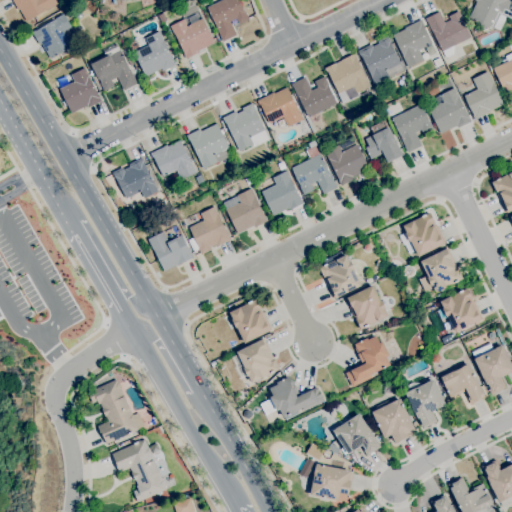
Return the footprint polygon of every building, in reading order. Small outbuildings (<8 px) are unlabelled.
[(26,21),(19,9),(18,10),(11,0),(55,0),(57,3),(44,11),(26,21)] [(222,41),(219,35),(215,26),(216,25),(207,7),(220,0),(237,0),(244,11),(249,19),(239,24),(236,18),(229,21),(236,34),(222,41)] [(499,30),(493,27),(493,29),(488,26),(486,30),(478,26),(479,22),(469,17),(476,1),(475,0),(508,0),(511,2),(511,20),(506,17),(499,30)] [(165,19),(162,14),(169,10),(172,16),(165,19)] [(446,58),(442,51),(432,32),(425,18),(439,11),(444,22),(450,19),(449,16),(459,11),(463,18),(461,19),(470,37),(453,46),(454,47),(453,54),(446,58)] [(50,59),(41,44),(39,45),(31,32),(35,29),(36,30),(63,13),(74,32),(67,36),(73,45),(50,59)] [(185,58),(183,53),(184,53),(175,34),(174,35),(170,26),(184,19),(187,25),(202,18),(214,43),(198,51),(199,51),(185,58)] [(407,68),(402,56),(392,35),(405,29),(404,27),(421,19),(423,23),(423,24),(432,43),(419,50),(424,60),(407,68)] [(145,76),(133,52),(148,45),(145,38),(159,31),(163,40),(173,60),(173,59),(176,64),(162,71),(161,68),(145,76)] [(372,77),(361,56),(360,56),(357,51),(371,44),(372,46),(378,43),(377,41),(388,36),(391,42),(390,43),(390,44),(393,43),(395,47),(393,48),(403,69),(396,73),(393,67),(372,77)] [(428,55),(424,47),(431,44),(434,51),(428,55)] [(103,91),(99,83),(100,82),(91,64),(100,59),(100,58),(107,54),(108,55),(119,50),(129,69),(130,69),(134,77),(137,83),(123,90),(117,77),(111,80),(114,86),(103,91)] [(511,90),(505,95),(501,87),(502,87),(493,68),(507,61),(505,56),(511,52),(511,90)] [(342,103),(337,93),(328,73),(327,74),(324,68),(335,62),(335,63),(341,60),(354,53),(356,57),(355,57),(365,77),(366,77),(370,86),(358,92),(359,94),(342,103)] [(436,67),(433,61),(438,58),(441,64),(436,67)] [(71,113),(59,89),(74,81),(71,74),(85,67),(89,76),(88,76),(98,96),(99,96),(102,101),(88,108),(87,105),(71,113)] [(474,119),(472,115),(473,115),(463,95),(477,89),(472,78),(488,71),(494,83),(493,84),(503,104),(490,110),(491,111),(474,119)] [(308,117),(299,98),(298,99),(291,84),(304,77),(311,90),(316,87),(314,81),(324,76),(329,84),(328,85),(337,103),(308,117)] [(287,127),(282,117),(269,123),(260,104),(259,105),(257,100),(273,92),(274,93),(286,87),(296,107),(297,107),(303,119),(287,127)] [(440,133),(428,109),(443,101),(440,95),(454,88),(471,121),(457,128),(456,126),(440,133)] [(239,151),(225,122),(224,123),(222,117),(235,111),(237,113),(243,110),(241,107),(244,106),(249,103),(249,104),(252,102),(253,105),(255,103),(258,108),(255,110),(264,130),(268,139),(253,147),(252,145),(239,151)] [(408,152),(400,138),(401,137),(392,119),(392,118),(388,110),(400,104),(403,112),(420,104),(430,124),(431,124),(434,130),(424,135),(421,129),(415,132),(421,145),(408,152)] [(387,163),(382,152),(370,158),(365,148),(368,146),(364,138),(374,133),(371,127),(383,121),(386,128),(388,127),(402,155),(387,163)] [(203,168),(190,141),(189,141),(186,135),(199,128),(201,131),(216,123),(228,148),(225,149),(229,157),(217,163),(216,162),(203,168)] [(197,183),(195,178),(196,178),(193,173),(181,180),(176,170),(162,176),(153,157),(152,157),(150,153),(167,145),(167,146),(180,140),(190,160),(196,172),(198,171),(200,175),(201,174),(204,180),(197,183)] [(310,149),(307,143),(314,140),(317,145),(310,149)] [(340,185),(337,180),(338,179),(324,152),(338,144),(342,152),(356,144),(369,168),(353,177),(354,178),(340,185)] [(303,195),(299,186),(300,186),(291,168),(317,155),(316,153),(318,152),(319,154),(319,153),(333,181),(334,181),(337,187),(323,194),(316,181),(311,184),(313,190),(303,195)] [(286,162),(283,156),(288,154),(291,159),(286,162)] [(125,198),(116,180),(112,172),(122,167),(123,169),(129,166),(128,164),(142,157),(144,162),(144,163),(157,191),(144,197),(140,191),(125,198)] [(273,215),(261,192),(275,184),(272,177),(286,170),(291,179),(290,180),(300,199),(301,199),(303,203),(289,210),(288,207),(273,215)] [(507,213),(491,182),(496,180),(496,179),(499,177),(499,178),(511,171),(511,210),(510,212),(509,211),(507,213)] [(237,234),(225,209),(222,203),(237,195),(236,195),(251,188),(255,197),(265,216),(267,220),(254,227),(253,226),(237,234)] [(201,254),(197,248),(198,247),(188,227),(203,220),(199,213),(214,206),(219,215),(218,215),(227,235),(228,234),(231,239),(217,246),(216,244),(210,247),(211,249),(201,254)] [(418,257),(415,251),(409,253),(404,244),(403,245),(398,235),(405,232),(406,233),(402,226),(413,220),(421,216),(421,215),(425,214),(429,212),(435,222),(434,223),(435,225),(436,224),(445,242),(442,244),(443,245),(419,256),(418,257)] [(163,271),(147,239),(163,231),(168,241),(174,238),(181,234),(191,254),(192,253),(193,257),(177,265),(176,265),(163,271)] [(435,292),(432,286),(431,286),(427,278),(428,277),(420,261),(446,248),(446,249),(447,248),(458,269),(462,278),(446,287),(435,292)] [(334,299),(323,277),(323,276),(319,268),(324,265),(326,263),(327,264),(335,259),(346,254),(349,261),(350,260),(354,269),(353,269),(361,285),(334,299)] [(425,291),(419,279),(426,276),(431,288),(425,291)] [(360,329),(355,319),(356,319),(355,316),(354,317),(345,299),(347,298),(347,297),(372,285),(380,301),(381,300),(385,309),(384,309),(387,316),(378,320),(360,329)] [(455,331),(447,316),(446,317),(442,308),(443,308),(439,301),(450,296),(459,292),(458,291),(462,289),(462,290),(467,288),(472,298),(471,298),(472,300),(473,300),(482,318),(455,331)] [(244,343),(236,327),(235,328),(231,319),(232,319),(229,312),(248,303),(248,302),(251,300),(252,301),(256,299),(261,309),(260,310),(261,312),(262,311),(271,329),(269,330),(270,331),(244,343)] [(441,320),(436,310),(442,308),(442,309),(446,317),(441,320)] [(502,345),(494,329),(498,328),(506,343),(502,345)] [(352,387),(345,373),(365,363),(364,360),(361,362),(357,354),(359,353),(358,352),(357,353),(354,347),(355,346),(354,344),(366,337),(367,339),(375,335),(379,343),(382,341),(389,356),(386,357),(390,364),(371,374),(372,377),(352,387)] [(253,383),(252,382),(251,382),(248,376),(247,377),(246,375),(240,378),(235,368),(242,364),(236,351),(262,339),(264,338),(273,357),(272,358),(273,360),(274,359),(279,369),(261,378),(261,379),(253,383)] [(491,394),(484,382),(485,381),(473,359),(475,358),(471,351),(489,342),(493,349),(495,348),(495,347),(499,345),(499,346),(502,345),(511,365),(511,371),(500,377),(506,387),(491,394)] [(438,362),(433,362),(431,358),(433,353),(438,353),(440,358),(438,362)] [(471,404),(464,391),(458,394),(457,394),(450,397),(444,386),(445,385),(441,377),(453,371),(454,371),(460,368),(460,367),(468,363),(473,374),(474,373),(483,393),(485,397),(471,404)] [(283,417),(279,409),(276,411),(276,409),(265,415),(260,404),(270,399),(269,397),(272,395),(269,388),(277,384),(276,382),(288,376),(290,379),(291,378),(299,393),(297,393),(298,395),(317,386),(319,390),(322,397),(324,400),(304,410),(302,407),(296,410),(298,414),(293,416),(291,413),(283,417)] [(106,444),(103,438),(102,438),(97,426),(107,421),(105,416),(101,409),(102,409),(100,403),(98,404),(97,401),(92,403),(87,392),(95,388),(93,383),(98,381),(100,386),(116,379),(118,383),(119,383),(121,389),(124,396),(132,414),(133,413),(133,414),(138,412),(144,426),(138,428),(139,429),(106,444)] [(422,428),(416,417),(404,393),(433,379),(445,405),(432,411),(436,421),(422,428)] [(395,443),(394,441),(394,442),(391,435),(384,438),(371,412),(377,409),(375,406),(387,400),(389,403),(400,398),(416,432),(395,443)] [(245,418),(243,414),(245,410),(249,410),(252,414),(250,418),(245,418)] [(347,454),(332,430),(358,413),(374,437),(373,438),(377,444),(375,446),(376,447),(369,452),(368,451),(366,452),(362,445),(347,454)] [(138,502),(132,491),(137,489),(135,486),(137,485),(135,480),(134,480),(131,473),(132,473),(129,467),(119,472),(113,460),(114,459),(112,453),(134,443),(133,443),(140,440),(140,441),(144,439),(148,448),(149,447),(152,454),(151,454),(163,479),(166,485),(165,486),(166,489),(138,502)] [(305,453),(316,459),(321,450),(310,444),(305,453)] [(498,502),(486,477),(481,466),(496,459),(500,469),(511,463),(511,495),(508,497),(508,498),(498,502)] [(337,500),(309,494),(311,488),(307,487),(310,475),(313,476),(313,475),(311,474),(313,464),(315,465),(316,463),(350,471),(350,472),(353,472),(348,495),(339,493),(337,500)] [(476,511),(461,511),(447,484),(462,477),(468,490),(472,488),(482,483),(485,489),(486,491),(488,495),(492,504),(476,511)] [(433,511),(435,511),(430,501),(444,494),(449,504),(453,511),(433,511)] [(175,511),(173,503),(186,499),(190,511),(175,511)]
